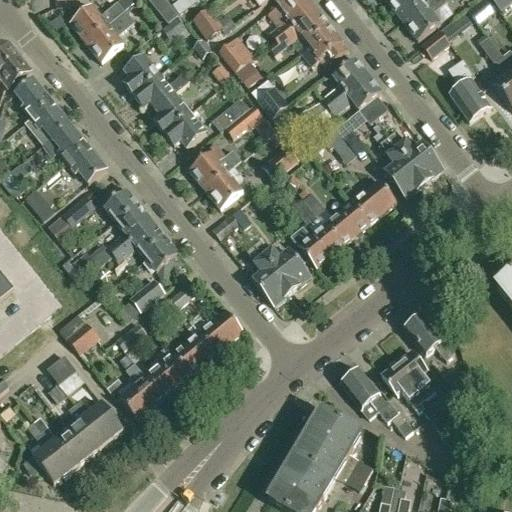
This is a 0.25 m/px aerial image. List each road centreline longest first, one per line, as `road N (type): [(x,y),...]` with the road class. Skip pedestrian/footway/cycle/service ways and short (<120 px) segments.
road 1 (residential): [(295,369),(0,8)]
road 2 (residential): [(497,208),(335,0)]
road 3 (unclassified): [(295,369),(497,208)]
road 4 (unclassified): [(157,511),(295,369)]
